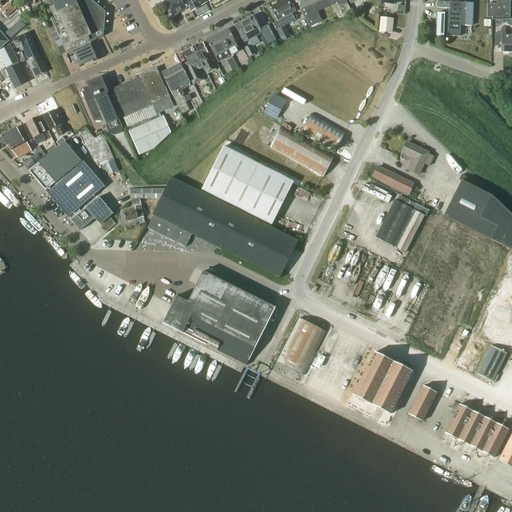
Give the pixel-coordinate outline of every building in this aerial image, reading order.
[(90,0),(45,0),(45,4),(66,53),(90,43),(104,37),(105,13),(93,2),(90,0)] [(187,8),(182,0),(166,0),(163,2),(171,17),(187,8)] [(206,3),(203,0),(185,0),(191,11),(199,7),(206,3)] [(285,26),(288,25),(295,21),(292,14),(296,12),(289,0),(284,0),(271,7),(278,21),(272,23),(276,31),(277,31),(282,41),(291,37),(285,26)] [(295,0),(309,27),(322,21),(317,12),(320,11),(322,14),(331,10),(329,6),(336,2),(342,15),(350,11),(345,0),(295,0)] [(471,26),(472,3),(466,3),(465,2),(463,3),(457,3),(457,1),(464,1),(463,0),(444,0),(449,0),(449,2),(449,8),(449,10),(445,13),(438,13),(437,36),(460,37),(461,26),(471,26)] [(488,17),(510,17),(510,0),(497,0),(497,4),(488,4),(488,17)] [(16,9),(10,2),(1,10),(6,17),(16,9)] [(244,43),(260,34),(261,36),(266,48),(279,41),(269,24),(260,29),(253,17),(235,26),(244,43)] [(380,18),(379,32),(392,33),(393,19),(380,18)] [(25,26),(20,20),(5,33),(10,39),(25,26)] [(501,51),(511,51),(511,34),(506,35),(506,27),(501,27),(501,51)] [(228,29),(217,35),(225,50),(228,49),(231,55),(239,51),(228,29)] [(0,49),(9,41),(0,31),(0,49)] [(47,72),(29,33),(13,40),(17,48),(22,46),(36,77),(47,72)] [(218,62),(231,55),(228,49),(225,50),(217,35),(207,41),(218,62)] [(202,43),(194,48),(200,59),(203,67),(207,73),(209,71),(215,69),(202,43)] [(66,55),(70,64),(77,61),(80,67),(98,59),(91,45),(66,55)] [(255,54),(250,45),(244,49),(245,50),(243,51),(246,57),(249,56),(249,57),(255,54)] [(200,59),(194,48),(186,52),(183,53),(186,58),(188,63),(184,65),(187,70),(187,71),(188,74),(189,75),(192,80),(194,84),(200,81),(203,80),(198,72),(198,70),(203,67),(200,59)] [(15,57),(12,52),(5,55),(8,61),(15,57)] [(17,57),(20,64),(25,61),(21,52),(15,54),(17,57)] [(21,66),(20,64),(17,57),(6,63),(9,69),(4,72),(7,78),(9,77),(15,88),(27,82),(19,67),(21,66)] [(232,71),(238,68),(232,58),(226,61),(232,71)] [(180,64),(162,73),(182,115),(190,111),(183,95),(185,94),(183,90),(192,86),(189,79),(188,79),(180,64)] [(143,108),(135,112),(122,118),(127,128),(130,127),(133,133),(129,135),(136,150),(144,159),(170,135),(160,113),(174,107),(157,69),(139,77),(140,77),(131,81),(143,108)] [(226,82),(223,77),(218,80),(221,85),(226,82)] [(121,125),(118,119),(113,108),(121,104),(115,88),(110,90),(108,86),(105,88),(101,78),(88,83),(89,87),(81,90),(95,121),(103,121),(109,133),(110,134),(112,135),(114,136),(116,135),(118,135),(120,133),(122,130),(121,125)] [(131,81),(123,85),(135,112),(143,108),(131,81)] [(118,119),(122,118),(135,112),(123,85),(115,88),(121,104),(113,108),(118,119)] [(44,114),(45,115),(43,116),(50,130),(55,128),(59,137),(66,133),(54,110),(49,113),(49,112),(44,114)] [(311,114),(300,134),(334,152),(346,133),(311,114)] [(46,132),(39,117),(26,123),(36,145),(46,141),(42,133),(46,132)] [(281,127),(275,124),(273,127),(279,131),(270,148),(323,178),(334,157),(281,127)] [(105,133),(93,137),(89,126),(82,128),(97,165),(115,159),(105,133)] [(18,128),(10,132),(19,147),(21,146),(26,154),(31,151),(26,143),(27,143),(18,128)] [(18,158),(26,154),(21,146),(19,147),(10,132),(1,136),(1,137),(1,138),(12,151),(18,158)] [(59,146),(65,141),(62,138),(56,143),(59,146)] [(104,186),(82,160),(81,161),(79,159),(65,142),(29,171),(49,195),(52,192),(60,201),(56,204),(59,207),(63,204),(70,213),(67,216),(80,231),(92,221),(94,219),(101,227),(100,228),(105,234),(115,225),(108,218),(112,214),(99,198),(98,198),(74,217),(72,214),(104,186)] [(418,175),(423,164),(429,166),(434,157),(428,154),(428,153),(407,143),(402,152),(415,159),(412,165),(411,164),(408,171),(418,175)] [(34,150),(37,153),(42,159),(46,155),(39,146),(34,150)] [(272,225),(293,182),(223,147),(202,190),(272,225)] [(27,170),(42,159),(37,153),(22,164),(27,170)] [(414,184),(377,166),(371,177),(409,195),(414,184)] [(171,177),(165,189),(131,189),(131,199),(160,199),(153,214),(154,215),(148,228),(185,248),(192,234),(280,279),(298,242),(171,177)] [(461,181),(443,217),(501,245),(511,250),(511,215),(491,195),(461,181)] [(370,186),(365,184),(364,186),(363,185),(361,190),(389,203),(392,196),(387,194),(387,193),(371,185),(370,186)] [(376,239),(384,243),(405,253),(424,215),(426,216),(429,211),(400,196),(397,202),(394,200),(376,239)] [(136,209),(124,213),(126,222),(144,217),(140,204),(135,206),(136,209)] [(496,271),(505,254),(478,240),(469,258),(496,271)] [(487,289),(496,271),(469,258),(460,276),(487,289)] [(246,366),(267,324),(275,308),(203,271),(188,302),(176,296),(162,324),(246,366)] [(478,307),(487,289),(460,276),(451,294),(478,307)] [(469,325),(478,307),(451,294),(442,312),(469,325)] [(460,343),(469,325),(442,312),(433,330),(460,343)] [(325,332),(309,324),(298,319),(276,362),(303,376),(325,332)] [(492,382),(506,355),(491,346),(477,375),(492,382)] [(374,353),(352,396),(390,415),(412,372),(374,353)] [(422,421),(436,393),(423,386),(409,415),(422,421)] [(509,430),(459,405),(445,433),(494,458),(509,430)] [(511,433),(498,460),(511,467),(511,433)]
